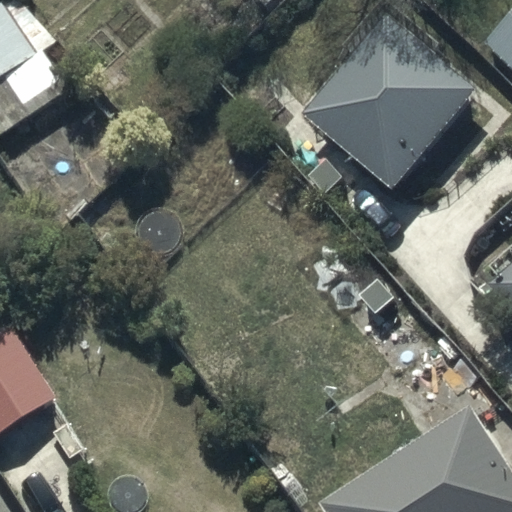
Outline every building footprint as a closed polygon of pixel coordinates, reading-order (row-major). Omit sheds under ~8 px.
[(57,55),(18,0),(0,0),(0,150),(72,101),(45,63),(57,55)] [(486,102),(396,29),(313,129),(403,202),(486,102)] [(511,33),(489,54),(511,77),(511,33)] [(390,281),(352,314),(403,372),(441,338),(390,281)] [(511,288),(499,299),(511,313),(511,288)] [(0,449),(56,412),(13,348),(0,355),(0,449)] [(511,511),(511,474),(475,418),(333,511),(511,511)]
